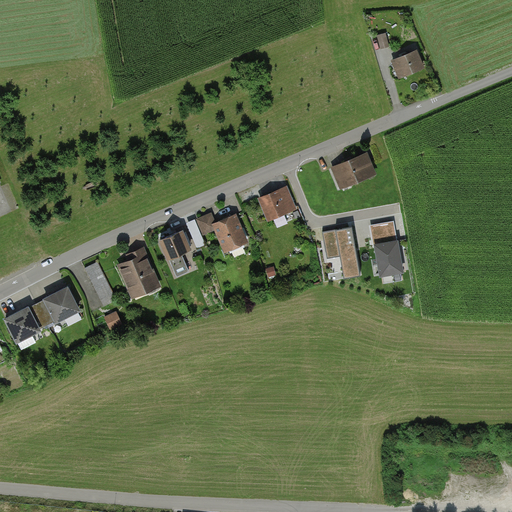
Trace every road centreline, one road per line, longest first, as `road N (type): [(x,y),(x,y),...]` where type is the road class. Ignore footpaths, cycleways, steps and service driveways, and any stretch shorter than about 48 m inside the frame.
road 1 (residential): [(511,70),(153,219),(0,293)]
road 2 (residential): [(385,511),(0,488)]
